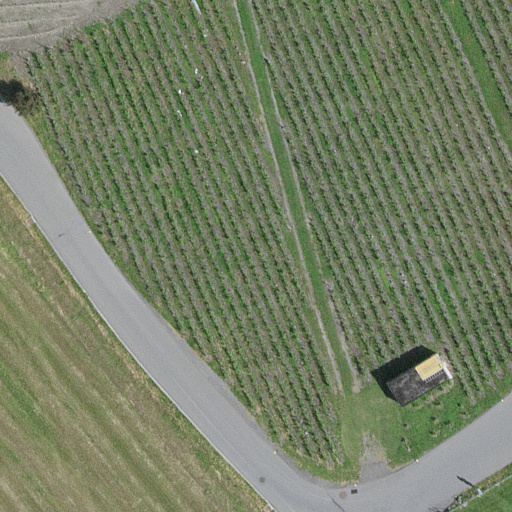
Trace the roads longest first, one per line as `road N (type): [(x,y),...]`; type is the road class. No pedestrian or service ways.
road 1 (track): [(411,500),(374,450),(327,321),(242,0)]
road 2 (residential): [(317,511),(190,385),(0,139)]
road 3 (tertiary): [(398,511),(511,425)]
